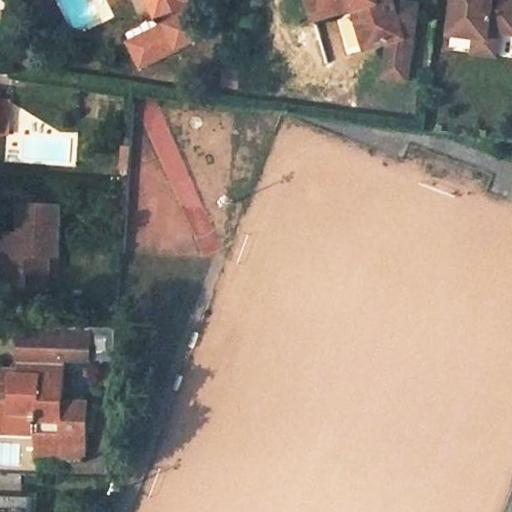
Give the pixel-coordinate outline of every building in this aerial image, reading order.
[(183,0),(145,0),(153,16),(158,13),(164,25),(128,43),(140,68),(200,37),(181,1),(183,0)] [(352,7),(365,50),(388,43),(383,77),(405,81),(416,5),(397,2),(392,4),(391,0),(306,0),(312,20),(352,7)] [(474,36),(487,38),(488,29),(493,30),(511,32),(511,0),(453,0),(449,33),(474,36)] [(121,32),(128,43),(164,25),(158,13),(153,16),(121,32)] [(472,51),(490,54),(493,30),(488,29),(487,38),(474,36),(472,51)] [(57,208),(19,208),(18,236),(0,236),(0,292),(46,294),(47,260),(57,260),(57,208)] [(87,331),(16,328),(13,372),(0,371),(0,433),(33,435),(30,456),(80,457),(80,404),(59,403),(59,363),(87,363),(111,364),(113,331),(87,331)] [(20,476),(0,475),(0,511),(28,511),(29,498),(19,497),(20,476)]
